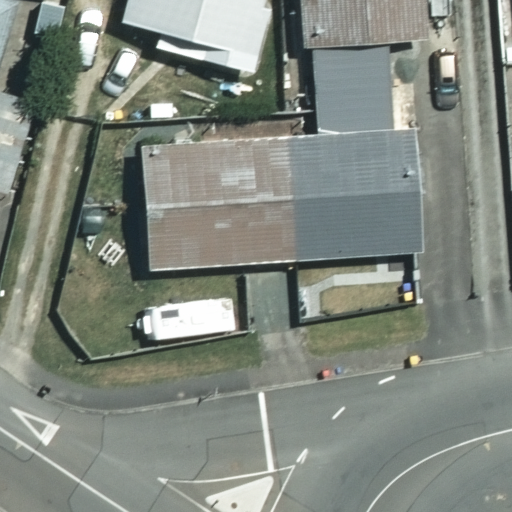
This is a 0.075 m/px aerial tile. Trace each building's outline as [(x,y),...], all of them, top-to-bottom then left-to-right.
[(1,79),(24,1),(21,0),(0,0),(0,195),(14,200),(46,92),(1,79)] [(131,0),(127,22),(162,29),(158,48),(255,69),(269,0),(131,0)] [(316,45),(390,40),(429,38),(427,0),(304,0),(307,45),(316,45)] [(321,134),(416,129),(415,94),(393,95),(390,40),(316,45),(321,134)] [(416,129),(321,134),(146,143),(153,266),(423,251),(416,129)]
